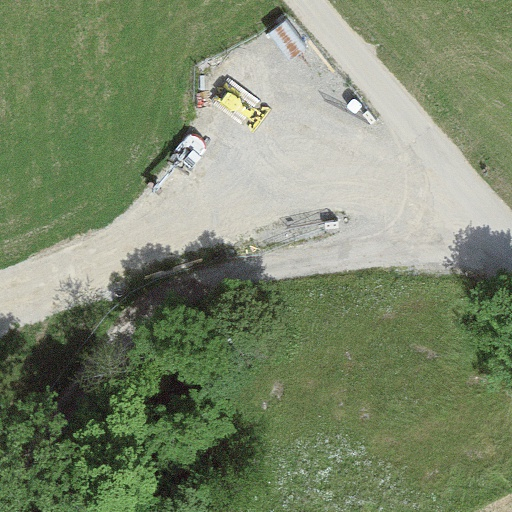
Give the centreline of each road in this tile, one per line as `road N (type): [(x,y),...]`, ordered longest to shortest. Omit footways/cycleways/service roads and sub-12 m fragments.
road 1 (residential): [(511,260),(308,0)]
road 2 (track): [(200,280),(112,351),(27,456),(7,511)]
